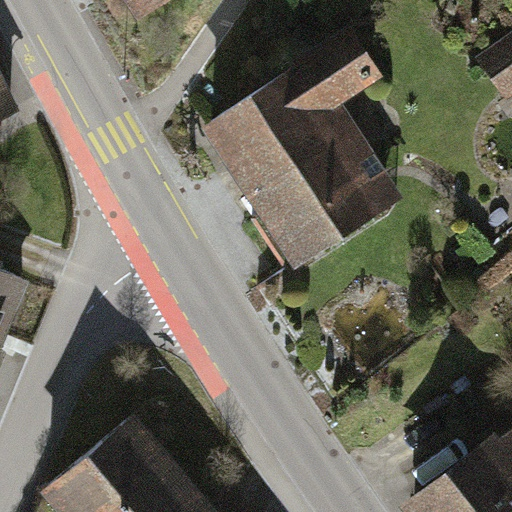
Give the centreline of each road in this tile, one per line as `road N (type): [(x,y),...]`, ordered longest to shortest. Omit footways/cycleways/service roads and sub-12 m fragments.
road 1 (secondary): [(173,248),(345,511)]
road 2 (unclassified): [(0,507),(71,340),(116,282),(144,265)]
road 3 (secondary): [(38,0),(173,248)]
